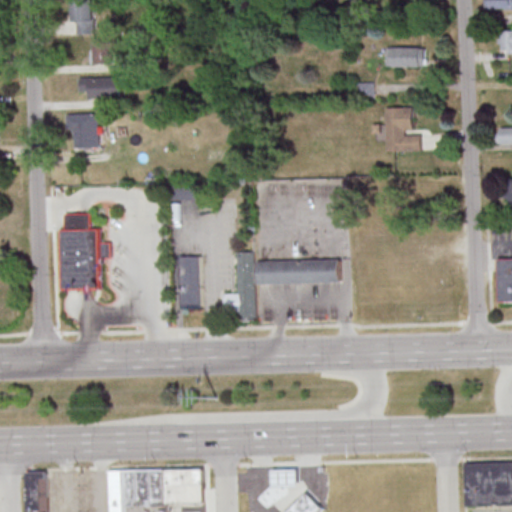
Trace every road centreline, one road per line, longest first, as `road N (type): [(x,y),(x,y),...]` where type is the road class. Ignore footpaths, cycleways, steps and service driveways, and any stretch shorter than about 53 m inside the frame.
road 1 (trunk): [(511,348),(0,363)]
road 2 (residential): [(46,362),(32,0)]
road 3 (residential): [(480,350),(465,0)]
road 4 (trunk): [(93,442),(172,418),(357,410),(374,388),(354,354)]
road 5 (trunk): [(178,442),(383,436)]
road 6 (trunk): [(0,444),(178,442)]
road 7 (trunk): [(383,436),(511,431)]
